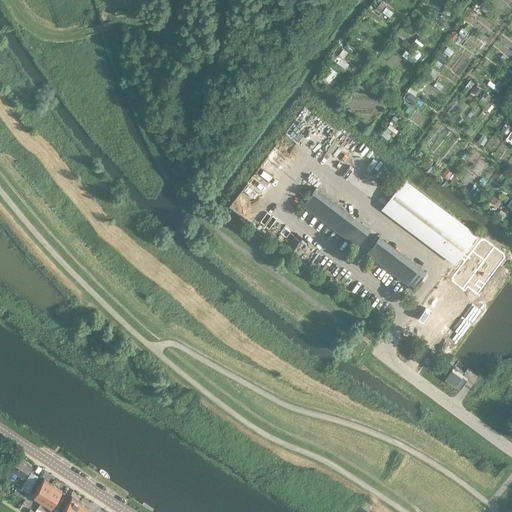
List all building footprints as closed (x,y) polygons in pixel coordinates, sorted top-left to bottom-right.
[(390,16),(393,11),(386,6),(382,10),(390,16)] [(384,134),(391,138),(397,128),(389,124),(384,134)] [(253,178),(249,185),(260,191),(264,184),(253,178)] [(405,179),(383,208),(455,263),(459,258),(463,262),(454,274),(452,277),(452,279),(452,280),(452,282),(453,283),(470,296),(473,292),(477,295),(504,260),(505,258),(505,256),(505,255),(504,253),(486,239),(485,239),(483,239),(482,239),(480,240),(467,257),(462,253),(466,248),(468,250),(475,240),(473,238),(477,234),(405,179)] [(371,229),(316,188),(303,205),(349,240),(357,246),(371,229)] [(266,211),(260,221),(275,231),(276,231),(280,233),(283,228),(278,224),(278,225),(274,222),(277,218),(266,211)] [(427,271),(380,236),(367,253),(413,289),(427,271)] [(341,269),(320,253),(313,262),(333,278),(341,269)] [(468,380),(453,369),(453,368),(445,378),(461,389),(465,383),(468,380)] [(4,480),(8,483),(23,460),(14,454),(4,469),(7,470),(8,468),(12,471),(10,475),(8,474),(4,480)] [(32,466),(23,460),(8,483),(12,486),(17,479),(15,478),(18,474),(22,477),(20,479),(22,480),(32,466)] [(28,492),(38,476),(31,472),(21,487),(28,492)] [(41,501),(53,484),(44,478),(32,495),(41,501)] [(62,490),(53,484),(41,501),(38,507),(45,511),(54,511),(62,499),(57,496),(62,490)] [(73,511),(80,502),(71,496),(60,511),(73,511)] [(370,510),(375,504),(366,498),(361,506),(361,507),(368,511),(369,511),(370,511),(370,510)] [(86,511),(89,508),(80,502),(73,511),(86,511)]
